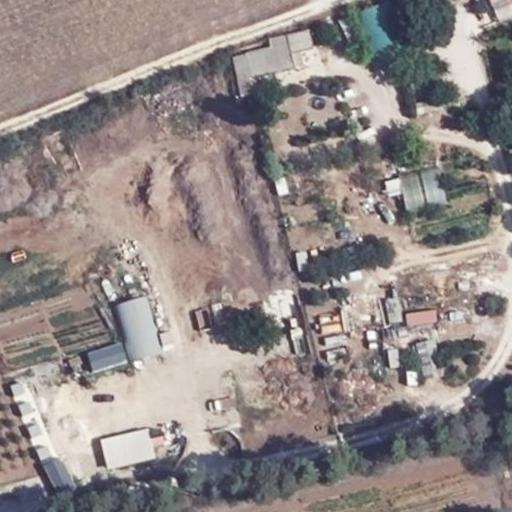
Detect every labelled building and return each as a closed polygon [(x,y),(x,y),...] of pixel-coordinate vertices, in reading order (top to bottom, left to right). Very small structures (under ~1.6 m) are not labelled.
[(383,0),(353,14),(361,31),(396,16),(389,0),(383,0)] [(290,42),(250,51),(256,78),(296,70),(290,42)] [(397,170),(407,212),(446,203),(436,161),(397,170)] [(145,293),(113,299),(124,360),(156,354),(145,293)] [(124,361),(105,297),(47,314),(59,356),(85,348),(91,371),(124,361)] [(409,325),(435,320),(433,308),(406,313),(409,325)] [(411,341),(421,379),(440,374),(431,336),(411,341)] [(161,455),(153,425),(98,439),(107,469),(161,455)] [(60,454),(39,465),(55,497),(76,486),(60,454)]
